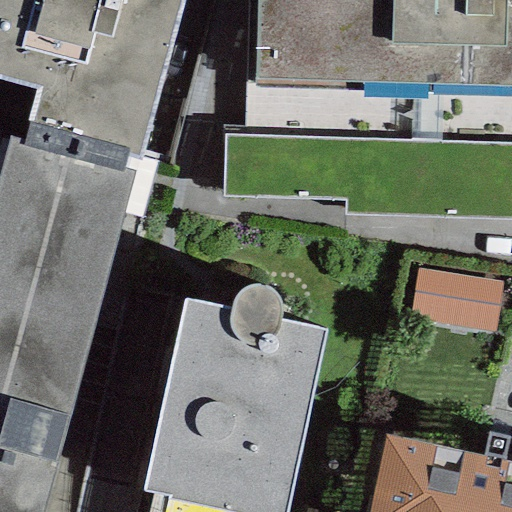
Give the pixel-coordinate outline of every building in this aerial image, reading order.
[(0,0),(0,79),(15,84),(36,90),(26,119),(126,145),(124,152),(138,155),(181,0),(0,0)] [(511,0),(257,0),(254,84),(511,92),(511,0)] [(21,138),(7,135),(0,160),(0,511),(42,511),(133,169),(121,166),(124,152),(126,145),(26,119),(21,138)] [(511,142),(224,135),(222,197),(344,200),(344,216),(511,220),(511,142)] [(501,281),(416,268),(408,319),(494,332),(501,281)] [(182,301),(142,491),(153,493),(149,511),(284,511),(323,331),(278,321),(279,318),(279,314),(279,306),(278,298),(273,292),(269,289),(264,286),(257,285),(252,286),(246,287),(240,290),(234,295),(229,304),(229,311),(182,301)] [(511,511),(511,464),(384,437),(367,511),(511,511)]
